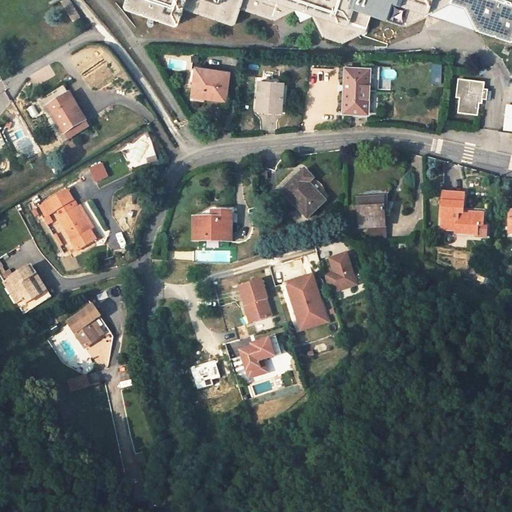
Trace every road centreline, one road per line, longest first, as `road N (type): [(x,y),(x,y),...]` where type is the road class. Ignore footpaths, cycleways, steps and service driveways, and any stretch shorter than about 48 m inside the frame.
road 1 (unclassified): [(171,511),(168,434),(143,278),(170,173),(196,157)]
road 2 (unclassified): [(196,157),(374,139),(511,163)]
road 3 (residential): [(76,0),(196,157)]
road 4 (unknown): [(464,30),(491,77),(486,157)]
